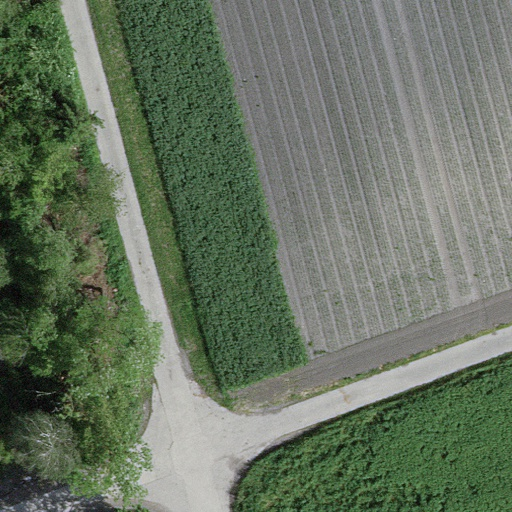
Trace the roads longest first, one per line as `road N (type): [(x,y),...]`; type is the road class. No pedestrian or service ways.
road 1 (track): [(60,0),(184,470)]
road 2 (track): [(511,345),(184,470)]
road 3 (track): [(184,470),(68,511)]
